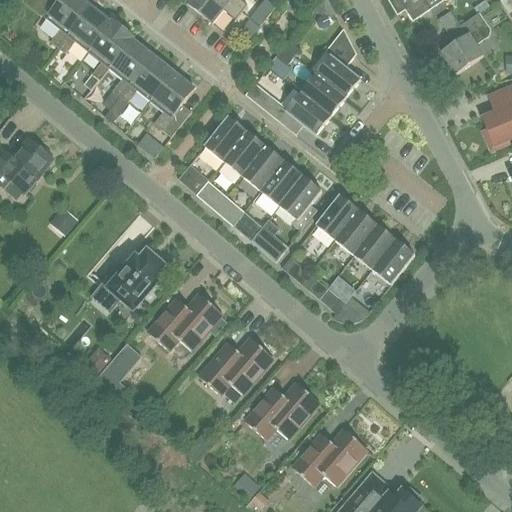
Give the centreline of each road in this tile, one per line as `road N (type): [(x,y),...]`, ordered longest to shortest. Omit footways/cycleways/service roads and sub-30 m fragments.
road 1 (residential): [(350,358),(0,65)]
road 2 (residential): [(511,491),(350,358)]
road 3 (residential): [(350,358),(473,218)]
road 4 (residential): [(473,218),(407,85)]
